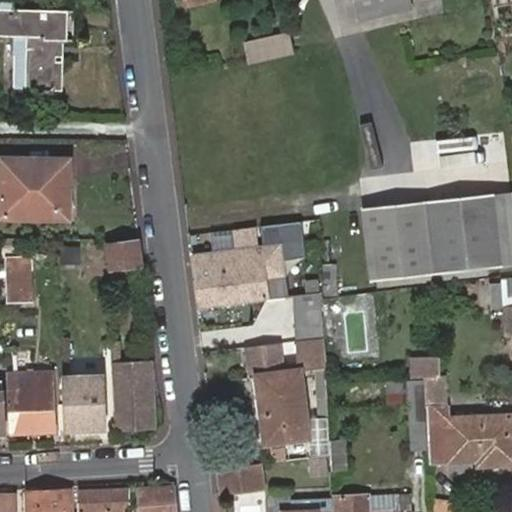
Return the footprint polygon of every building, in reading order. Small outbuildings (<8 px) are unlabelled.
[(354,0),(361,24),(412,12),(408,0),(354,0)] [(68,10),(0,9),(0,34),(14,35),(26,35),(26,90),(62,91),(63,61),(56,61),(56,56),(56,40),(63,40),(68,40),(68,10)] [(289,32),(258,39),(262,53),(247,57),(249,64),(294,54),(289,32)] [(26,35),(14,35),(13,90),(26,90),(26,35)] [(258,39),(244,42),(247,57),(262,53),(258,39)] [(490,133),(444,134),(445,171),(491,170),(490,133)] [(21,212),(57,212),(58,185),(68,185),(68,162),(1,161),(0,186),(0,218),(21,219),(21,212)] [(370,283),(501,269),(494,198),(362,212),(370,283)] [(255,227),(209,232),(211,251),(196,253),(202,306),(288,297),(284,259),(305,257),(301,221),(261,226),(263,244),(257,245),(255,227)] [(73,269),(73,242),(57,242),(58,269),(73,269)] [(143,272),(139,245),(109,246),(110,273),(115,273),(143,272)] [(33,302),(30,256),(16,256),(5,257),(7,303),(33,302)] [(110,273),(107,273),(108,295),(116,294),(115,273),(110,273)] [(322,299),(294,301),(296,342),(324,339),(322,299)] [(279,344),(249,347),(251,371),(257,371),(262,417),(267,417),(270,442),(307,438),(300,373),(326,370),(324,339),(296,342),(297,366),(282,367),(279,344)] [(110,347),(111,368),(114,368),(116,431),(153,429),(151,365),(117,366),(117,359),(120,358),(119,346),(110,347)] [(52,374),(8,377),(10,435),(55,433),(52,374)] [(102,379),(62,381),(64,432),(104,431),(102,379)] [(329,394),(330,410),(409,406),(409,383),(408,381),(329,388),(329,394)] [(409,383),(409,406),(409,428),(411,452),(426,453),(426,427),(424,383),(409,383)] [(428,408),(431,463),(478,460),(478,468),(511,466),(511,418),(448,421),(448,407),(428,408)] [(328,479),(326,457),(309,459),(311,480),(328,479)] [(219,469),(223,499),(266,494),(262,464),(219,469)] [(129,511),(129,491),(80,492),(80,511),(129,511)] [(138,511),(177,511),(175,493),(138,493),(138,511)] [(26,511),(69,511),(69,494),(27,494),(26,511)] [(334,511),(409,511),(408,496),(334,500),(334,511)] [(0,498),(0,511),(14,511),(14,498),(0,498)]
